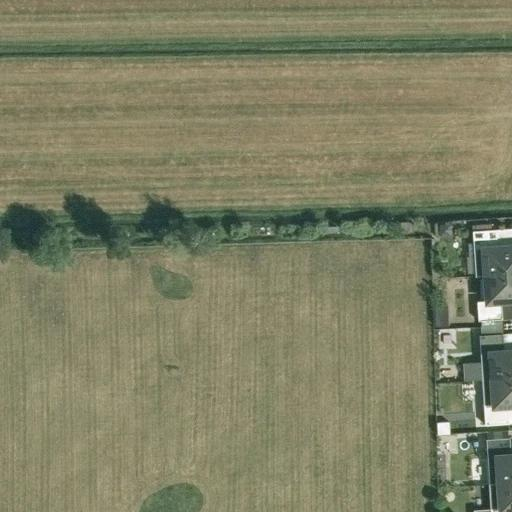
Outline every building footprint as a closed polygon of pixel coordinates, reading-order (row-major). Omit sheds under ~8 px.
[(472,231),(475,276),(511,273),(511,246),(497,247),(496,229),(472,231)] [(511,300),(511,273),(475,276),(475,277),(485,276),(486,301),(477,302),(478,321),(502,319),(501,301),(511,300)] [(434,314),(434,327),(448,326),(448,314),(434,314)] [(511,351),(504,352),(503,334),(479,336),(481,362),(462,363),(464,382),(482,380),(511,378),(511,351)] [(511,405),(511,378),(482,380),(485,425),(509,424),(507,406),(511,405)] [(461,420),(449,421),(449,433),(461,432),(461,420)] [(489,483),(489,484),(511,482),(511,455),(510,456),(509,438),(486,439),(487,459),(496,458),(498,483),(489,483)] [(511,511),(511,482),(489,484),(490,511),(511,511)]
